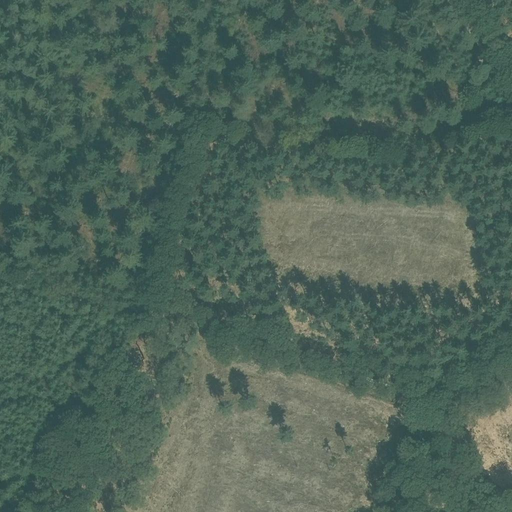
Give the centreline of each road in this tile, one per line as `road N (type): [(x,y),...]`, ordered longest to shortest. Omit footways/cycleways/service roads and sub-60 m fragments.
road 1 (track): [(511,365),(457,397),(154,302),(64,511)]
road 2 (track): [(457,397),(404,511)]
